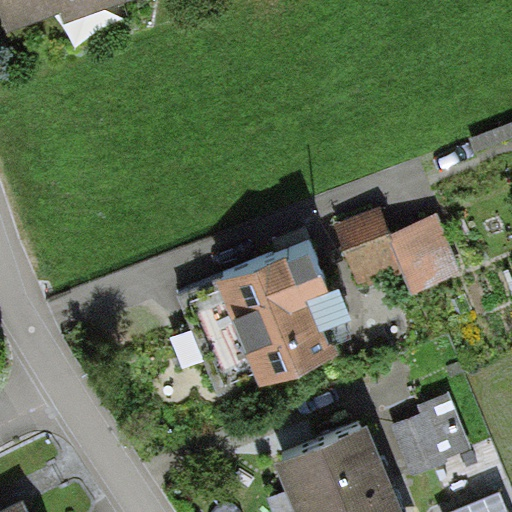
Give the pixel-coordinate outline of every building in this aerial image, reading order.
[(1,0),(7,17),(56,0),(61,0),(65,10),(93,0),(1,0)] [(382,198),(337,216),(361,280),(406,263),(391,221),(382,198)] [(437,204),(391,221),(406,263),(413,281),(460,263),(437,204)] [(261,362),(339,330),(334,318),(329,320),(320,298),(311,279),(306,266),(328,257),(311,217),(217,256),(261,362)] [(311,279),(320,298),(351,285),(338,254),(328,257),(306,266),(311,279)] [(448,385),(418,398),(421,405),(390,417),(412,470),(449,454),(448,450),(471,441),(448,385)] [(274,444),(302,511),(395,473),(380,436),(366,405),(274,444)] [(411,511),(405,496),(395,473),(302,511),(411,511)] [(511,511),(511,509),(499,480),(438,505),(440,511),(511,511)] [(0,511),(37,511),(23,485),(9,492),(0,496),(0,511)]
